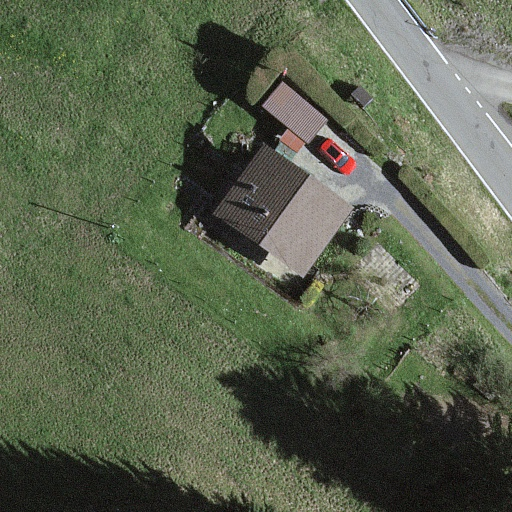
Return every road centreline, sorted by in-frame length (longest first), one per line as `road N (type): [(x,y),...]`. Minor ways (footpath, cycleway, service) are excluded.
road 1 (track): [(310,179),(342,173),(368,180),(511,326)]
road 2 (tertiary): [(364,0),(511,191)]
road 3 (track): [(511,449),(466,427),(451,430),(451,457),(492,511)]
